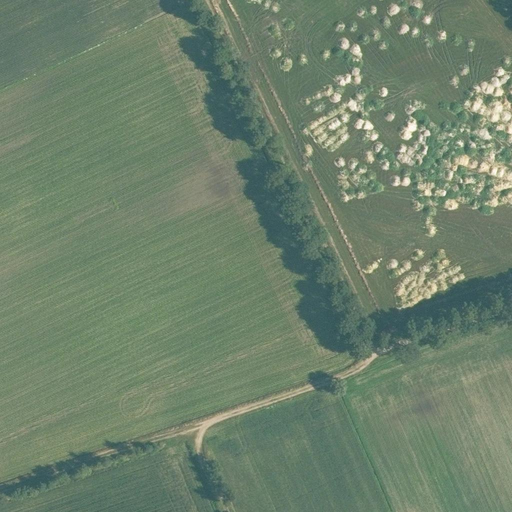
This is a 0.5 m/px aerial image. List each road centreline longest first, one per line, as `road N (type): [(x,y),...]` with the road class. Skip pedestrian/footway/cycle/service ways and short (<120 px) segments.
road 1 (residential): [(195,0),(365,344)]
road 2 (track): [(192,429),(349,374),(366,358),(365,344)]
road 3 (track): [(192,429),(0,491)]
road 4 (unclassified): [(365,344),(511,299)]
